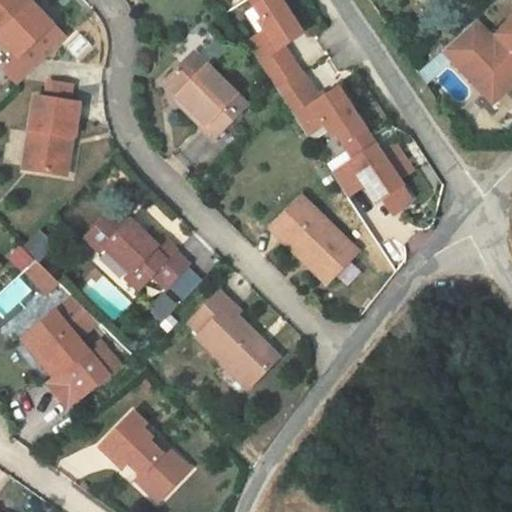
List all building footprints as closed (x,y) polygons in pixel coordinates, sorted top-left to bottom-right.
[(18,84),(66,38),(28,0),(0,0),(0,37),(19,57),(5,70),(18,84)] [(281,0),(265,0),(255,7),(276,38),(277,40),(298,25),(281,0)] [(511,19),(496,34),(499,38),(495,41),(487,32),(476,42),(465,30),(444,50),(452,59),(465,72),(476,62),(499,87),(511,75),(511,19)] [(476,20),(465,30),(476,42),(487,32),(476,20)] [(298,25),(277,40),(282,47),(284,46),(303,33),(298,25)] [(217,36),(198,56),(209,68),(229,48),(217,36)] [(276,38),(272,41),(278,50),(282,47),(277,40),(276,38)] [(278,50),(260,62),(270,78),(295,62),(284,46),(282,47),(278,50)] [(444,50),(417,74),(424,84),(452,59),(444,50)] [(198,56),(194,52),(164,84),(206,125),(203,128),(215,139),(248,105),(209,68),(198,56)] [(295,62),(270,78),(277,89),(302,73),(295,62)] [(499,87),(476,62),(465,72),(493,103),(511,85),(511,75),(499,87)] [(302,73),(277,89),(285,101),(310,85),(302,73)] [(49,83),(46,98),(70,102),(72,87),(49,83)] [(310,85),(285,101),(308,136),(327,124),(333,133),(337,131),(344,143),(365,129),(338,89),(320,101),(310,85)] [(60,175),(67,136),(75,137),(80,104),(70,102),(46,98),(36,97),(25,169),(60,175)] [(365,129),(344,143),(350,151),(370,138),(365,129)] [(69,176),(75,137),(67,136),(60,175),(69,176)] [(401,209),(410,198),(370,138),(350,151),(355,158),(332,173),(348,197),(367,185),(372,186),(371,192),(378,202),(383,199),(393,214),(401,209)] [(359,253),(301,196),(270,228),(304,261),(329,285),(359,253)] [(158,246),(146,234),(130,220),(129,222),(115,208),(86,238),(101,252),(105,247),(131,273),(142,283),(150,274),(166,289),(190,265),(176,251),(177,251),(164,239),(163,240),(158,246)] [(151,229),(146,234),(158,246),(163,240),(151,229)] [(44,244),(37,251),(44,258),(51,251),(44,244)] [(21,247),(10,258),(23,272),(33,261),(21,247)] [(39,270),(31,277),(37,284),(46,277),(39,270)] [(142,283),(131,273),(127,277),(140,289),(144,285),(142,283)] [(178,284),(172,290),(176,295),(182,288),(178,284)] [(242,312),(222,292),(191,322),(202,333),(199,337),(224,363),(227,360),(251,385),(279,358),(237,316),(242,312)] [(88,351),(78,339),(98,323),(73,298),(28,335),(60,374),(55,379),(48,384),(68,409),(108,376),(88,351)] [(28,335),(22,340),(55,379),(60,374),(28,335)] [(100,342),(88,351),(108,376),(120,366),(100,342)] [(224,363),(223,364),(247,389),(251,385),(227,360),(224,363)] [(147,380),(143,384),(148,390),(152,386),(147,380)] [(142,429),(146,424),(133,412),(100,447),(123,468),(130,460),(143,473),(136,480),(154,497),(166,484),(171,488),(185,473),(164,454),(169,449),(153,434),(151,437),(142,429)] [(171,488),(166,484),(154,497),(158,501),(171,488)]
